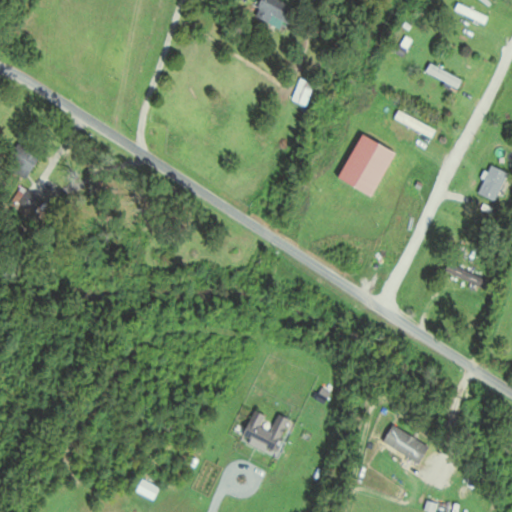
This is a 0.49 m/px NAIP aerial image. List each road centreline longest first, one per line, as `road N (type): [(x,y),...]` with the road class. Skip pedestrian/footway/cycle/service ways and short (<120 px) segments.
road 1 (residential): [(380,308),(0,64)]
road 2 (residential): [(380,308),(511,48)]
road 3 (residential): [(511,392),(380,308)]
